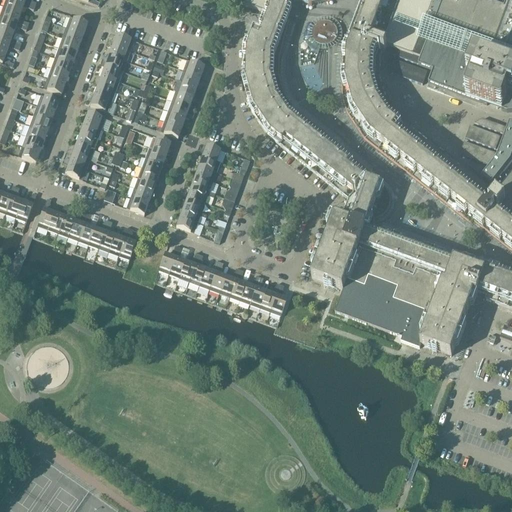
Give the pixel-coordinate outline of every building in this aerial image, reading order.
[(11,0),(6,0),(3,9),(21,15),(25,5),(11,0)] [(293,1),(293,0),(292,0),(249,0),(243,5),(242,5),(242,6),(266,15),(265,20),(284,27),(293,1)] [(362,12),(353,34),(387,47),(390,49),(393,50),(396,51),(399,52),(403,53),(406,54),(409,55),(412,56),(413,57),(420,38),(422,34),(425,26),(434,0),(366,0),(364,6),(362,12)] [(511,56),(511,0),(506,0),(504,8),(500,7),(481,0),(434,0),(425,24),(426,24),(432,26),(432,27),(434,27),(434,26),(445,31),(444,32),(445,32),(446,31),(458,35),(458,37),(459,37),(459,36),(472,40),(471,42),(472,42),(473,41),(485,46),(485,47),(486,47),(486,46),(499,51),(498,52),(499,52),(500,51),(511,55),(511,56),(511,57),(511,56)] [(3,9),(0,16),(0,18),(17,25),(21,15),(3,9)] [(0,18),(0,30),(13,35),(17,25),(0,18)] [(69,20),(65,30),(83,37),(87,26),(69,20)] [(335,40),(337,41),(338,41),(338,35),(337,30),(334,26),(330,23),(325,22),(319,24),(315,27),(312,31),(312,36),(313,41),(316,46),(320,48),(326,49),(330,39),(332,39),(332,38),(335,39),(335,40)] [(378,222),(382,220),(385,217),(389,213),(390,209),(391,204),(390,199),(388,194),(385,190),(384,189),(369,175),(361,168),(353,161),(345,154),(337,146),(329,139),(303,119),(295,113),(287,100),(285,97),(279,78),(280,59),(283,49),(286,37),(285,37),(285,38),(280,36),(264,30),(253,26),(248,39),(244,51),(244,52),(243,82),(243,83),(251,112),(251,113),(268,138),(269,138),(349,201),(345,210),(345,211),(344,215),(368,223),(374,223),(377,222),(378,222)] [(0,30),(0,42),(10,46),(13,35),(0,30)] [(62,40),(80,47),(83,37),(65,30),(62,40)] [(385,53),(387,47),(353,34),(352,35),(354,36),(350,47),(347,46),(347,45),(346,45),(343,53),(342,84),(342,100),(347,116),(366,144),(442,204),(445,206),(463,221),(468,214),(472,217),(476,220),(487,207),(482,204),(479,201),(489,188),(396,115),(385,99),(380,80),(379,80),(380,61),(380,60),(383,52),(385,53)] [(116,37),(112,48),(127,53),(126,53),(130,54),(134,44),(116,37)] [(511,113),(511,73),(507,72),(507,71),(506,71),(500,69),(500,68),(487,63),(487,64),(480,62),(480,61),(479,61),(474,59),(467,57),(467,56),(466,56),(453,52),(453,51),(452,51),(440,47),(440,46),(439,46),(428,42),(427,41),(428,41),(420,38),(413,57),(415,57),(418,59),(421,60),(418,66),(418,67),(433,72),(428,85),(466,98),(478,103),(487,106),(501,112),(502,112),(507,114),(511,113)] [(62,40),(58,51),(76,57),(80,47),(62,40)] [(0,42),(0,53),(6,56),(10,46),(0,42)] [(112,48),(109,58),(123,63),(126,53),(127,53),(112,48)] [(58,51),(54,61),(72,67),(76,57),(58,51)] [(212,56),(206,54),(203,61),(209,63),(212,56)] [(109,58),(105,68),(119,73),(123,63),(109,58)] [(54,61),(51,71),(68,77),(72,67),(54,61)] [(186,63),(182,74),(200,80),(204,69),(186,63)] [(105,68),(101,78),(119,85),(123,75),(119,73),(105,68)] [(51,71),(47,81),(65,87),(68,77),(51,71)] [(182,74),(179,84),(196,90),(200,80),(182,74)] [(101,78),(97,88),(115,95),(119,85),(101,78)] [(65,87),(47,81),(43,92),(61,98),(65,87)] [(179,84),(175,94),(193,100),(196,90),(179,84)] [(97,88),(94,98),(112,105),(115,95),(97,88)] [(175,94),(171,104),(189,110),(193,100),(175,94)] [(58,105),(40,98),(36,109),(54,115),(58,105)] [(112,105),(94,98),(90,109),(108,116),(112,105)] [(133,101),(130,111),(135,113),(139,104),(133,101)] [(189,110),(171,104),(167,114),(189,122),(190,118),(187,116),(189,110)] [(36,109),(33,119),(51,125),(54,115),(36,109)] [(125,122),(131,124),(135,113),(130,111),(125,122)] [(167,114),(164,124),(181,131),(185,121),(189,122),(167,114)] [(87,115),(83,126),(101,133),(105,122),(87,115)] [(143,117),(138,115),(134,125),(139,127),(141,121),(142,121),(143,117)] [(511,156),(511,118),(507,129),(505,135),(503,140),(498,152),(497,156),(496,159),(490,168),(487,170),(481,178),(491,186),(494,183),(493,182),(510,161),(511,156)] [(33,119),(29,129),(47,136),(51,125),(33,119)] [(475,124),(505,135),(507,129),(484,120),(475,124)] [(181,131),(164,124),(160,135),(178,141),(181,131)] [(83,126),(80,136),(97,143),(101,133),(83,126)] [(465,140),(498,152),(503,140),(470,127),(465,140)] [(29,129),(25,139),(43,146),(47,136),(29,129)] [(80,136),(76,146),(94,153),(97,143),(80,136)] [(43,146),(25,139),(22,149),(39,156),(43,146)] [(153,140),(149,150),(167,157),(171,146),(153,140)] [(460,156),(490,168),(496,159),(497,156),(464,144),(460,156)] [(76,146),(72,156),(90,163),(94,153),(76,146)] [(206,148),(202,158),(216,164),(220,153),(206,148)] [(39,156),(22,149),(18,160),(35,167),(39,156)] [(149,150),(145,160),(163,167),(167,157),(149,150)] [(72,156),(68,166),(86,173),(90,163),(72,156)] [(202,158),(198,169),(213,174),(216,164),(202,158)] [(145,160),(141,170),(159,177),(163,167),(145,160)] [(477,174),(481,178),(487,170),(470,164),(469,168),(477,174)] [(67,171),(64,170),(62,176),(82,184),(86,173),(68,166),(67,171)] [(198,169),(195,179),(209,184),(213,174),(198,169)] [(141,170),(138,181),(155,187),(159,177),(141,170)] [(511,175),(487,207),(476,220),(511,248),(511,175)] [(195,179),(191,189),(209,195),(205,194),(209,184),(195,179)] [(134,191),(137,192),(152,197),(155,187),(138,181),(134,191)] [(191,189),(187,199),(205,205),(209,195),(191,189)] [(134,191),(130,201),(148,207),(152,197),(137,192),(134,191)] [(103,203),(112,206),(116,196),(107,192),(103,203)] [(0,200),(0,215),(5,218),(12,200),(2,196),(0,200)] [(187,199),(183,209),(198,214),(201,204),(205,206),(205,205),(187,199)] [(5,218),(15,222),(22,204),(12,200),(5,218)] [(148,207),(130,201),(126,211),(144,218),(148,207)] [(22,204),(15,222),(26,225),(32,208),(22,204)] [(183,209),(180,219),(197,226),(194,224),(198,214),(183,209)] [(37,229),(47,233),(54,216),(43,212),(37,229)] [(47,233),(58,237),(64,219),(54,216),(47,233)] [(403,339),(400,345),(419,352),(421,346),(452,357),(474,296),(477,297),(480,290),(487,272),(486,271),(485,274),(366,230),(366,229),(362,228),(356,226),(356,225),(348,223),(335,218),(312,280),(343,292),(335,314),(403,339)] [(58,237),(68,241),(74,223),(64,219),(58,237)] [(197,226),(180,219),(176,230),(193,236),(197,226)] [(68,241),(78,245),(84,227),(74,223),(68,241)] [(108,224),(105,223),(101,233),(94,231),(88,248),(98,252),(105,234),(106,231),(108,224)] [(78,245),(88,248),(94,231),(84,227),(78,245)] [(223,235),(218,233),(214,244),(219,246),(223,235)] [(98,252),(108,256),(115,238),(105,234),(98,252)] [(108,256),(118,260),(125,242),(115,238),(108,256)] [(125,242),(118,260),(129,263),(135,246),(125,242)] [(175,260),(164,256),(158,274),(168,278),(175,260)] [(185,264),(175,260),(168,278),(179,282),(185,264)] [(179,282),(189,286),(195,268),(185,264),(179,282)] [(189,286),(199,289),(205,272),(195,268),(189,286)] [(199,289),(209,293),(216,275),(205,272),(199,289)] [(209,293),(219,297),(226,279),(216,275),(209,293)] [(486,301),(511,310),(511,280),(496,275),(486,301)] [(219,297),(229,301),(236,283),(226,279),(219,297)] [(229,301),(239,304),(246,287),(236,283),(229,301)] [(239,304),(249,308),(256,290),(246,287),(239,304)] [(249,308),(260,312),(266,294),(256,290),(249,308)] [(260,312),(270,316),(276,298),(266,294),(260,312)] [(276,298),(270,316),(280,319),(287,302),(276,298)] [(500,340),(511,344),(511,338),(502,335),(500,340)] [(490,337),(487,344),(494,346),(496,339),(490,337)]
